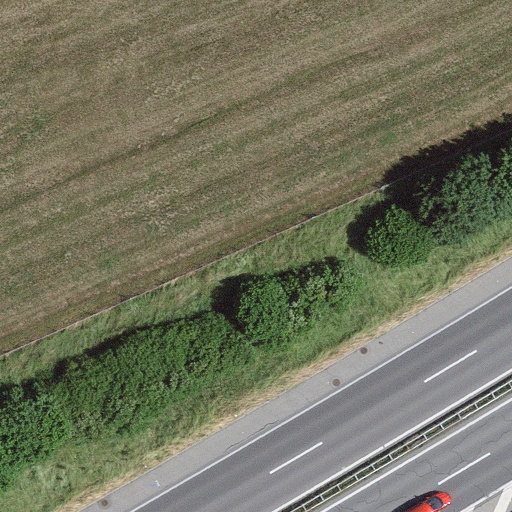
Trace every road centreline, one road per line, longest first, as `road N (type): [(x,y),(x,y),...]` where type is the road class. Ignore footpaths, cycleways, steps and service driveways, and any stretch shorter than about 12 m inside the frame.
road 1 (motorway): [(511,329),(198,511)]
road 2 (motorway): [(390,511),(511,441)]
